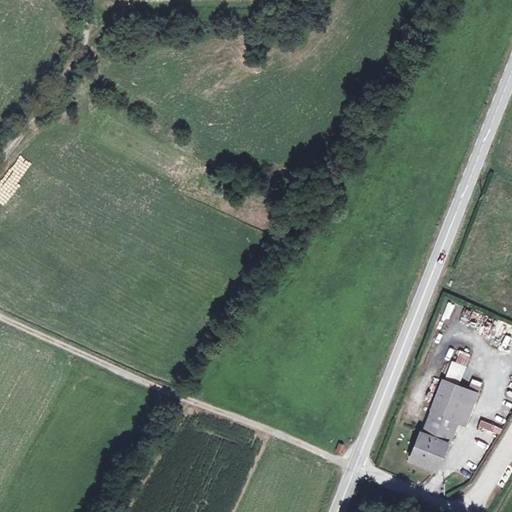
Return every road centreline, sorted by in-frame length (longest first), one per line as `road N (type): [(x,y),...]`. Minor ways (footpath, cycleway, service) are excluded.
road 1 (secondary): [(354,466),(511,71)]
road 2 (track): [(0,316),(354,466)]
road 3 (track): [(0,164),(84,53),(86,27),(69,0)]
road 4 (unclassified): [(470,511),(354,466)]
